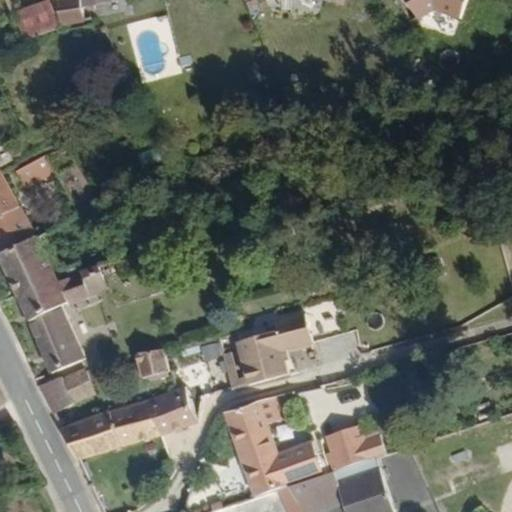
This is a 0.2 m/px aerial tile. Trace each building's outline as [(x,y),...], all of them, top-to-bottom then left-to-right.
[(259,0),(264,12),(294,0),(296,0),(324,14),(329,0),(259,0)] [(476,0),(405,0),(422,29),(439,20),(465,30),(476,0)] [(24,52),(57,41),(54,16),(52,5),(11,20),(24,52)] [(54,16),(57,41),(80,33),(76,8),(54,16)] [(21,193),(54,181),(47,161),(34,165),(13,173),(21,193)] [(140,193),(134,178),(116,188),(123,201),(140,193)] [(0,255),(34,241),(0,179),(0,255)] [(164,196),(163,189),(105,212),(112,228),(106,231),(110,242),(117,240),(116,233),(156,217),(152,202),(164,196)] [(0,265),(18,302),(91,281),(86,266),(78,269),(71,249),(54,255),(45,236),(34,241),(0,255),(0,265)] [(97,298),(91,281),(18,302),(37,341),(35,343),(49,378),(86,364),(70,310),(97,298)] [(245,380),(284,368),(277,344),(309,336),(302,308),(270,317),(272,325),(233,335),(245,380)] [(316,340),(321,368),(361,361),(355,333),(316,340)] [(168,375),(162,354),(139,362),(142,372),(136,374),(138,380),(131,382),(133,387),(168,375)] [(61,379),(38,391),(51,418),(74,406),(74,401),(84,396),(74,376),(63,382),(61,379)] [(184,392),(174,395),(147,404),(157,437),(195,422),(184,392)] [(377,460),(391,456),(387,444),(366,450),(363,437),(326,447),(329,458),(323,458),(319,446),(276,457),(268,426),(279,422),(274,403),(223,418),(251,502),(278,493),(290,489),(377,460)] [(157,437),(147,404),(58,432),(74,464),(157,437)] [(395,511),(377,460),(290,489),(295,499),(337,485),(344,508),(345,511),(395,511)] [(301,511),(330,511),(344,508),(337,485),(295,499),(301,511)] [(295,499),(290,489),(278,493),(283,503),(295,499)] [(283,503),(287,511),(301,511),(295,499),(283,503)]
